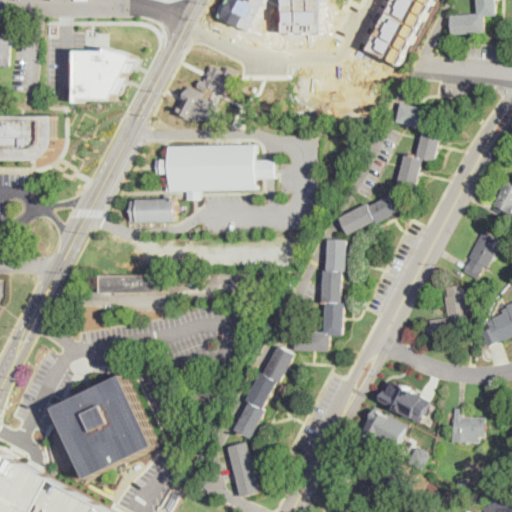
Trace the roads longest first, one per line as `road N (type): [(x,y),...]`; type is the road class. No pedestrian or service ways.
road 1 (residential): [(290,511),(511,109)]
road 2 (secondary): [(63,264),(197,0)]
road 3 (residential): [(180,34),(247,54),(328,55),(346,46),(375,0)]
road 4 (residential): [(195,5),(0,6)]
road 5 (residential): [(382,341),(442,368),(511,370)]
road 6 (secondary): [(0,380),(63,264)]
